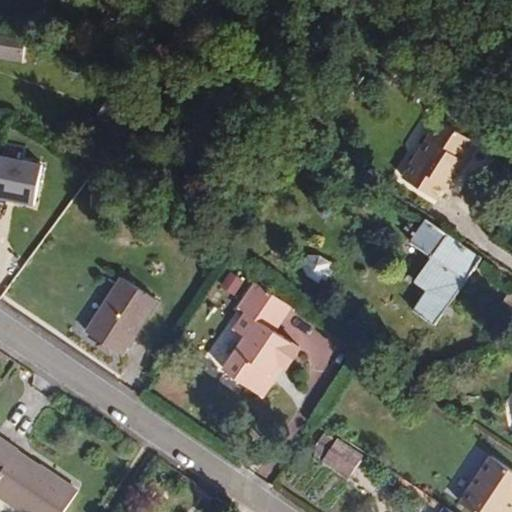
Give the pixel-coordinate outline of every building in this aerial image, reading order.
[(31,39),(0,33),(0,60),(27,65),(31,39)] [(273,114),(245,161),(275,178),(303,131),(273,114)] [(479,144),(440,120),(404,179),(439,201),(448,186),(452,188),(479,144)] [(46,167),(2,158),(0,167),(0,201),(38,209),(46,167)] [(435,325),(483,259),(427,219),(421,229),(411,221),(406,228),(416,236),(411,242),(433,257),(415,281),(428,291),(414,310),(435,325)] [(320,284),(323,279),(330,268),(333,264),(321,256),(308,256),(302,265),(308,276),(320,284)] [(330,268),(323,279),(327,282),(334,271),(330,268)] [(236,296),(245,282),(231,273),(222,288),(236,296)] [(124,356),(159,301),(123,278),(88,333),(124,356)] [(235,365),(272,390),(275,385),(275,379),(282,368),(290,372),(303,352),(277,335),(294,310),(257,286),(249,298),(251,300),(243,312),(246,315),(236,332),(247,340),(226,373),(228,376),(235,365)] [(235,365),(228,376),(262,397),(268,397),(272,390),(235,365)] [(0,497),(22,511),(65,511),(79,492),(49,473),(43,481),(35,475),(40,469),(17,453),(18,451),(0,438),(0,497)] [(325,461),(351,478),(364,458),(338,441),(325,461)] [(511,511),(511,470),(496,460),(465,506),(474,511),(511,511)] [(49,473),(41,467),(40,469),(35,475),(43,481),(49,473)]
